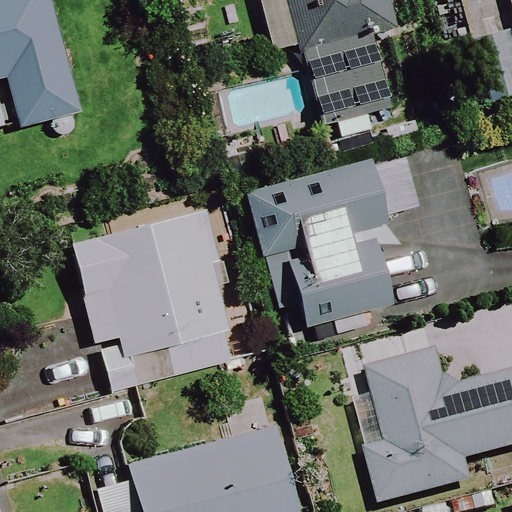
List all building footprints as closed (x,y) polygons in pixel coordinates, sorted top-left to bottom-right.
[(0,0),(0,80),(1,81),(14,132),(74,117),(44,0),(0,0)] [(255,0),(270,58),(294,52),(312,128),(330,124),(335,144),(369,135),(365,115),(389,109),(363,0),(255,0)] [(388,310),(379,275),(369,231),(383,228),(368,167),(245,196),(272,313),(294,308),(299,331),(388,310)] [(224,321),(196,213),(64,247),(104,398),(132,390),(169,380),(250,359),(239,318),(224,321)] [(353,403),(363,449),(376,510),(467,490),(462,465),(511,453),(511,380),(442,395),(434,359),(364,374),(370,400),(353,403)] [(128,484),(92,493),(96,511),(292,511),(272,431),(124,468),(128,484)]
